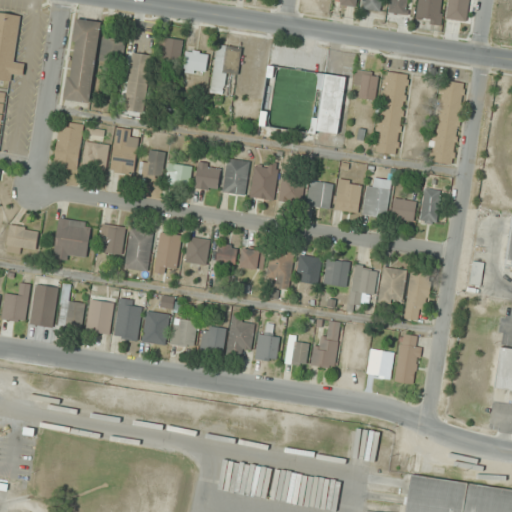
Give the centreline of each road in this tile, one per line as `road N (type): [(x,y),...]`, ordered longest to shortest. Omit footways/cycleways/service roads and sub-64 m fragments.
road 1 (residential): [(511,452),(379,408),(0,350)]
road 2 (residential): [(427,426),(490,0)]
road 3 (residential): [(455,253),(38,188)]
road 4 (tertiary): [(511,60),(118,0)]
road 5 (residential): [(38,188),(65,0)]
